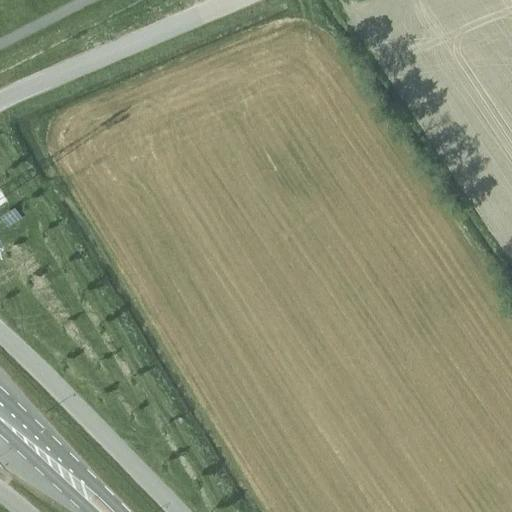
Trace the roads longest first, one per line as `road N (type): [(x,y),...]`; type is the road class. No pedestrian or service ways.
road 1 (unclassified): [(240,0),(0,101)]
road 2 (unclassified): [(0,333),(178,511)]
road 3 (primary): [(120,511),(0,395)]
road 4 (primary): [(0,427),(91,511)]
